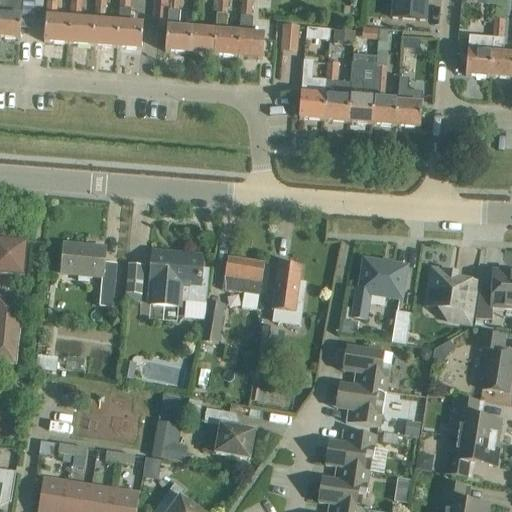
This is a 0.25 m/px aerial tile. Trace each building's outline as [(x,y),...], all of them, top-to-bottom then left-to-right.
[(0,0),(0,39),(20,41),(21,29),(22,21),(23,15),(24,1),(16,0),(0,0)] [(47,0),(44,43),(69,45),(71,19),(58,18),(59,0),(47,0)] [(69,45),(93,47),(95,21),(81,20),(83,0),(72,0),(71,19),(69,45)] [(117,49),(121,0),(120,0),(119,23),(106,21),(107,0),(97,0),(96,21),(95,21),(93,47),(117,49)] [(121,0),(117,49),(142,51),(144,25),(131,24),(132,8),(130,8),(130,0),(121,0)] [(169,0),(165,53),(190,55),(192,29),(180,28),(181,10),(180,10),(180,0),(169,0)] [(195,0),(194,13),(204,14),(205,0),(195,0)] [(214,57),(239,59),(241,33),(229,32),(230,14),(228,14),(229,0),(218,0),(216,31),(214,57)] [(239,59),(263,61),(265,35),(252,34),(253,21),(252,21),(253,0),(248,0),(243,0),(241,33),(239,59)] [(390,0),(389,21),(423,24),(424,0),(390,0)] [(490,79),(511,80),(511,55),(504,55),(505,38),(503,38),(504,21),(495,20),(493,40),(490,79)] [(282,51),(297,52),(299,28),(284,27),(282,51)] [(190,55),(214,57),(216,31),(192,29),(190,55)] [(306,40),(329,42),(330,31),(307,29),(306,40)] [(373,103),(371,126),(395,128),(397,105),(383,103),(384,90),(386,70),(388,44),(387,44),(388,31),(379,31),(376,69),(373,103)] [(354,48),(355,33),(335,32),(334,46),(354,48)] [(469,38),(466,77),(490,79),(493,40),(469,38)] [(299,120),(324,122),(327,83),(314,82),(315,63),(304,62),(301,95),(299,120)] [(328,63),(327,83),(324,122),(347,124),(351,86),(337,85),(338,64),(328,63)] [(352,67),(351,86),(347,124),(371,126),(373,103),(374,90),(376,69),(363,68),(352,67)] [(395,128),(420,130),(422,105),(407,104),(410,71),(400,70),(397,105),(395,128)] [(0,239),(0,365),(18,367),(24,301),(0,298),(0,294),(2,275),(25,278),(28,242),(0,239)] [(63,265),(62,275),(102,278),(100,308),(112,309),(114,285),(116,265),(104,264),(105,249),(65,245),(63,265)] [(151,305),(179,308),(180,298),(189,298),(188,304),(206,305),(210,270),(202,270),(203,258),(153,253),(151,282),(153,282),(151,305)] [(223,291),(244,295),(241,309),(257,312),(265,266),(228,260),(223,291)] [(358,292),(354,319),(366,321),(369,295),(401,300),(406,268),(365,262),(360,293),(358,292)] [(272,313),(275,314),(274,323),(294,326),(302,268),(279,265),(272,313)] [(129,266),(126,296),(141,297),(144,268),(129,266)] [(433,271),(428,303),(443,305),(449,319),(471,323),(477,284),(456,280),(456,274),(433,271)] [(492,321),(493,308),(511,309),(511,275),(509,275),(509,273),(493,272),(492,291),(480,291),(477,311),(475,321),(492,321)] [(208,304),(202,343),(218,346),(224,307),(208,304)] [(397,313),(392,345),(406,347),(411,315),(397,313)] [(344,321),(342,335),(356,338),(358,324),(344,321)] [(475,321),(474,328),(482,329),(483,322),(475,321)] [(278,331),(262,328),(257,366),(273,367),(278,331)] [(511,355),(502,354),(504,338),(481,334),(478,350),(488,352),(482,391),(508,395),(511,370),(511,355)] [(354,388),(387,393),(393,356),(347,349),(343,378),(355,380),(354,388)] [(35,370),(56,373),(58,359),(38,355),(35,370)] [(123,362),(120,379),(134,381),(137,364),(123,362)] [(340,386),(337,410),(350,412),(349,424),(346,423),(346,425),(380,430),(385,394),(387,394),(387,393),(354,388),(340,386)] [(160,413),(158,420),(159,420),(176,424),(181,397),(164,393),(160,413)] [(460,427),(458,439),(498,445),(498,444),(502,422),(477,418),(479,403),(455,399),(451,426),(460,427)] [(204,425),(220,428),(215,455),(250,462),(255,433),(234,429),(236,416),(207,411),(204,425)] [(160,424),(154,458),(184,464),(187,447),(173,445),(176,427),(160,424)] [(408,424),(406,438),(418,439),(420,425),(414,424),(408,424)] [(343,445),(329,443),(326,467),(338,469),(338,468),(370,473),(372,461),(373,461),(377,437),(342,432),(342,433),(345,433),(343,445)] [(497,469),(500,445),(498,444),(498,445),(458,439),(456,451),(448,449),(443,476),(467,480),(469,464),(497,469)] [(59,446),(58,456),(72,457),(73,447),(59,446)] [(73,447),(72,457),(86,459),(88,449),(73,447)] [(107,453),(106,463),(120,465),(121,455),(107,453)] [(418,454),(415,471),(431,474),(434,457),(418,454)] [(121,455),(120,465),(134,467),(135,457),(121,455)] [(231,468),(226,475),(235,481),(240,474),(231,468)] [(336,482),(323,480),(319,504),(331,506),(355,510),(355,509),(357,497),(366,498),(370,473),(338,468),(338,469),(336,482)] [(0,501),(11,503),(16,474),(0,471),(0,501)] [(389,476),(387,489),(401,491),(403,478),(389,476)] [(63,511),(68,483),(44,479),(38,511),(63,511)] [(87,511),(92,487),(68,483),(63,511),(87,511)] [(158,508),(155,511),(199,511),(193,507),(180,498),(185,491),(175,484),(169,494),(162,503),(158,508)] [(447,511),(446,511),(488,511),(489,507),(463,503),(466,488),(446,485),(442,484),(438,511),(447,511)] [(112,511),(116,491),(92,487),(87,511),(112,511)] [(137,511),(140,495),(116,491),(112,511),(137,511)]
